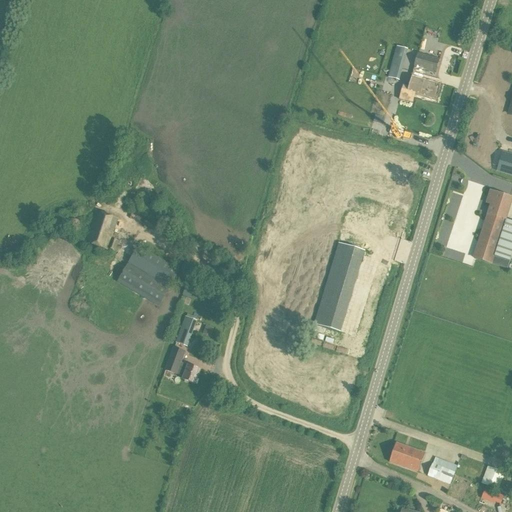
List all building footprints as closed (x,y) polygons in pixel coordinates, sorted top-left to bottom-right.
[(386,77),(384,83),(393,85),(395,80),(398,81),(408,49),(397,46),(388,77),(386,77)] [(418,53),(414,67),(425,70),(436,74),(440,59),(418,53)] [(423,79),(425,70),(414,67),(411,76),(423,79)] [(403,86),(400,100),(412,104),(415,95),(435,100),(439,84),(412,77),(409,88),(403,86)] [(383,125),(385,119),(376,116),(374,121),(383,125)] [(511,153),(504,150),(497,167),(511,172),(511,153)] [(490,205),(472,258),(490,264),(504,221),(511,198),(490,191),(486,203),(490,205)] [(96,212),(86,242),(108,249),(111,239),(117,219),(96,212)] [(490,264),(489,265),(507,271),(511,255),(511,223),(504,221),(490,264)] [(111,239),(108,249),(115,251),(118,242),(111,239)] [(341,333),(364,251),(338,243),(314,325),(341,333)] [(170,286),(179,271),(139,247),(130,262),(122,276),(119,281),(158,305),(161,300),(170,286)] [(188,347),(195,327),(197,321),(187,318),(185,323),(178,343),(188,347)] [(174,349),(165,371),(176,375),(176,374),(184,377),(183,379),(196,384),(201,370),(188,365),(187,367),(180,364),(184,353),(174,349)] [(396,444),(390,462),(417,472),(424,454),(396,444)] [(479,479),(489,483),(492,477),(495,478),(499,468),(485,463),(479,479)] [(447,481),(450,472),(434,466),(431,475),(447,481)] [(478,496),(498,501),(501,490),(481,485),(478,496)]
